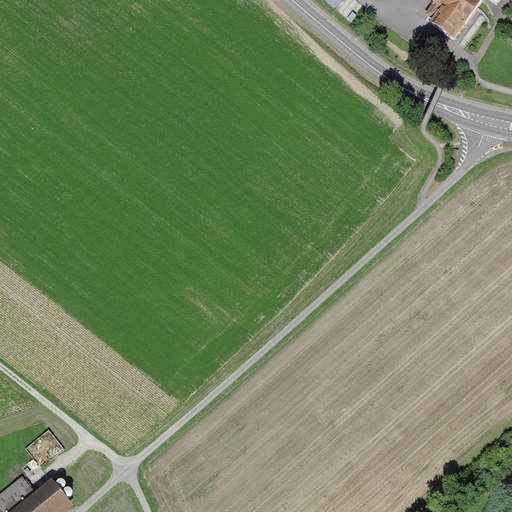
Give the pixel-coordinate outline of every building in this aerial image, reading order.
[(323,0),(334,10),(343,0),(323,0)] [(483,0),(435,0),(433,4),(447,14),(435,30),(454,44),(485,1),(483,0)] [(45,467),(67,449),(49,427),(27,445),(45,467)] [(10,511),(54,511),(77,492),(58,470),(10,511)] [(21,474),(0,492),(0,511),(10,511),(35,490),(21,474)]
